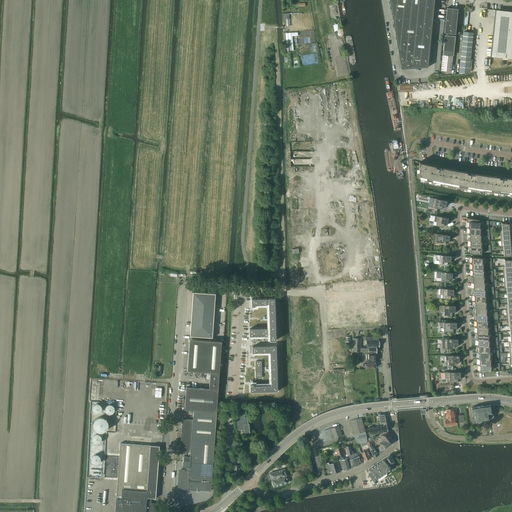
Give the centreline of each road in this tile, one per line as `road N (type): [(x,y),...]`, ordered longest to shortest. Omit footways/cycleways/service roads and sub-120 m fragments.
road 1 (residential): [(247,482),(274,496),(357,471),(395,447),(384,328),(324,331)]
road 2 (unclassified): [(171,511),(181,291),(245,289)]
road 3 (tertiary): [(247,482),(293,436),(334,414),(505,400)]
road 4 (residential): [(460,254),(470,379),(511,379)]
